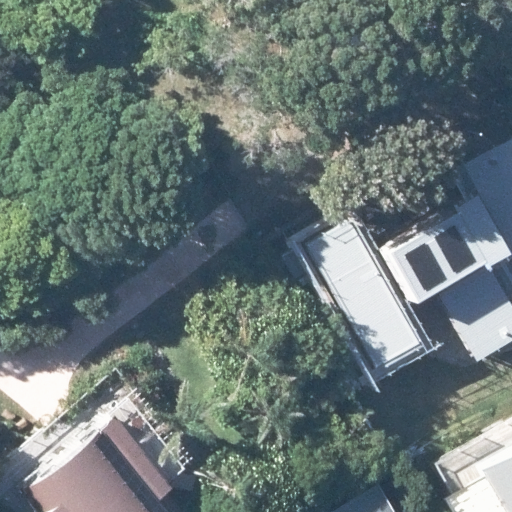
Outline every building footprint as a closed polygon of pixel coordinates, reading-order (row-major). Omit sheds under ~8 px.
[(312,0),(327,24),(370,0),(405,0),(410,7),(423,0),(312,0)] [(444,290),(482,356),(511,338),(511,131),(454,165),(469,192),(383,241),(422,301),(444,290)] [(423,342),(355,221),(312,245),(382,366),(423,342)] [(19,492),(36,511),(191,511),(192,511),(110,414),(19,492)] [(511,511),(511,459),(487,474),(493,483),(454,504),(458,511),(511,511)] [(412,511),(387,465),(331,495),(340,511),(412,511)]
